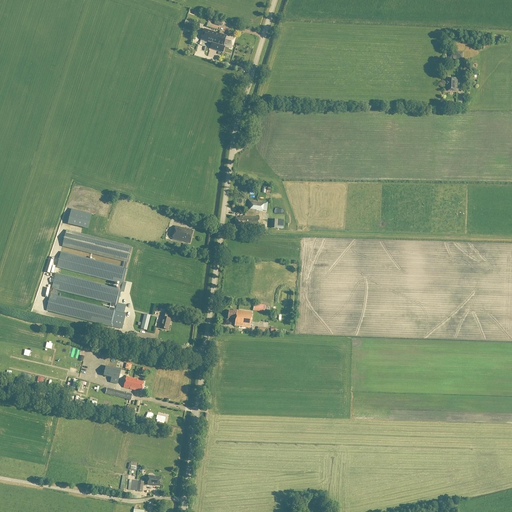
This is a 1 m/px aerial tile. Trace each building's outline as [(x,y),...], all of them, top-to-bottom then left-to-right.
[(215,45),(219,34),(203,29),(200,40),(211,43),(215,45)] [(224,48),(231,50),(234,39),(219,34),(215,45),(224,47),(224,48)] [(215,45),(211,43),(209,49),(223,53),(224,48),(224,47),(215,45)] [(450,52),(449,59),(462,60),(463,53),(450,52)] [(457,86),(457,80),(446,79),(446,88),(447,88),(447,92),(455,92),(455,86),(457,86)] [(266,212),(267,203),(248,201),(246,212),(255,214),(256,210),(266,212)] [(87,229),(90,215),(71,210),(68,225),(87,229)] [(258,228),(258,218),(239,217),(239,219),(236,218),(235,231),(243,231),(243,228),(258,228)] [(283,230),(283,221),(271,220),(270,229),(283,230)] [(190,244),(193,232),(175,227),(172,240),(183,243),(190,244)] [(51,292),(46,311),(117,328),(118,321),(113,320),(115,312),(116,306),(117,306),(120,292),(123,293),(126,284),(123,283),(126,269),(125,269),(127,263),(131,248),(66,231),(62,247),(124,262),(123,268),(60,253),(57,268),(118,283),(117,289),(55,274),(51,290),(110,304),(109,310),(59,298),(60,295),(51,292)] [(235,321),(250,323),(252,313),(233,311),(232,312),(228,311),(227,319),(235,320),(235,321)] [(161,313),(160,317),(162,318),(160,329),(167,331),(170,320),(166,319),(167,315),(161,313)] [(146,331),(150,316),(144,315),(140,329),(146,331)] [(116,385),(119,371),(106,368),(104,377),(111,378),(110,383),(116,385)] [(137,382),(138,380),(126,378),(123,389),(136,392),(136,390),(141,391),(143,383),(137,382)] [(131,401),(132,395),(106,389),(105,395),(131,401)] [(148,476),(147,485),(153,486),(159,486),(160,478),(148,476)] [(142,492),(143,483),(131,481),(130,491),(142,492)]
